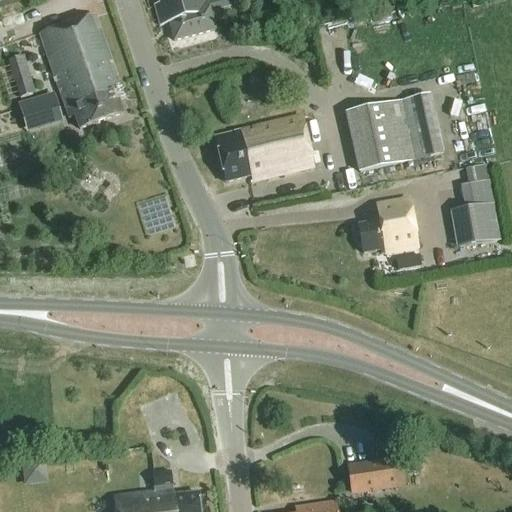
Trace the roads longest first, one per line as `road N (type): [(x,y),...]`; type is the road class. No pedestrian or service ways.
road 1 (unclassified): [(225,329),(221,254),(163,119),(125,0)]
road 2 (primary): [(511,419),(319,344),(225,329)]
road 3 (primary): [(0,314),(225,329)]
road 4 (unclassified): [(239,511),(225,329)]
